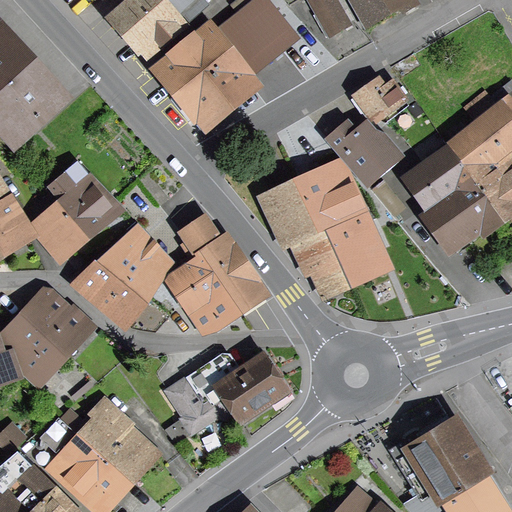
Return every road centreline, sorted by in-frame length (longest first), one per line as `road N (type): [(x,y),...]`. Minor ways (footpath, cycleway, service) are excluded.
road 1 (residential): [(0,285),(40,279),(128,349),(320,341)]
road 2 (residential): [(197,183),(470,0)]
road 3 (tertiary): [(29,0),(197,183)]
road 4 (tertiary): [(197,183),(320,341)]
road 5 (unclassified): [(204,511),(333,394)]
road 6 (tertiary): [(511,326),(381,365)]
